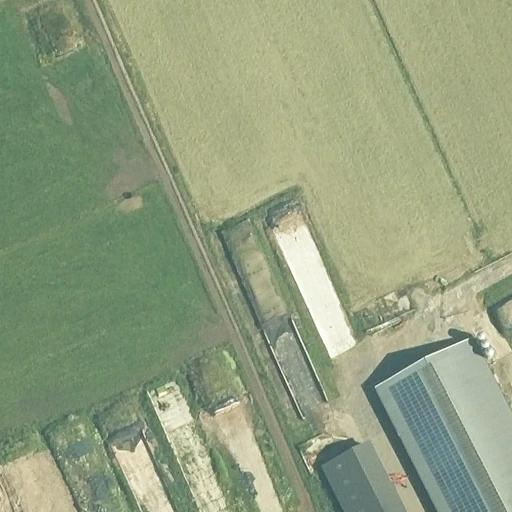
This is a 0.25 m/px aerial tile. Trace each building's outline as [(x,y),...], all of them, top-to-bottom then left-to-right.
[(511,303),(495,312),(508,339),(511,337),(511,303)] [(375,389),(407,454),(436,511),(511,511),(511,422),(471,341),(375,389)] [(199,424),(192,409),(184,412),(180,403),(164,410),(174,434),(199,424)] [(398,511),(366,447),(321,470),(341,511),(398,511)] [(147,507),(149,511),(175,511),(168,497),(147,507)]
